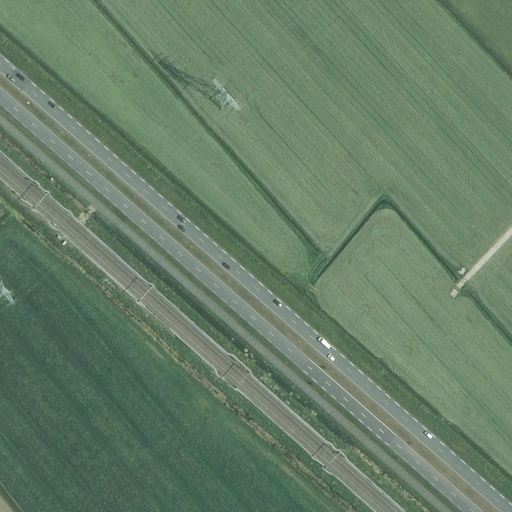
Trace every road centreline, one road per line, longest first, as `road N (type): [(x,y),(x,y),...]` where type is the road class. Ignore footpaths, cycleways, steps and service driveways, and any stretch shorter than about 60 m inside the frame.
road 1 (primary): [(511,511),(0,63)]
road 2 (primary): [(0,97),(474,511)]
road 3 (track): [(487,360),(443,298),(511,228)]
